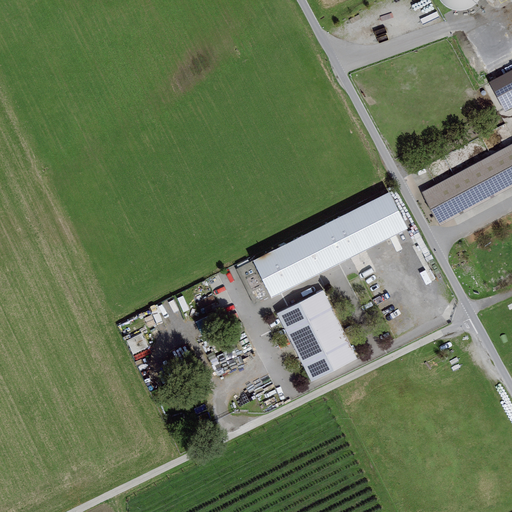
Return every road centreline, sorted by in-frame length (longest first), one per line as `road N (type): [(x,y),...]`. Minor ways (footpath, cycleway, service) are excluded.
road 1 (unclassified): [(469,316),(75,511)]
road 2 (unclassified): [(299,0),(469,316)]
